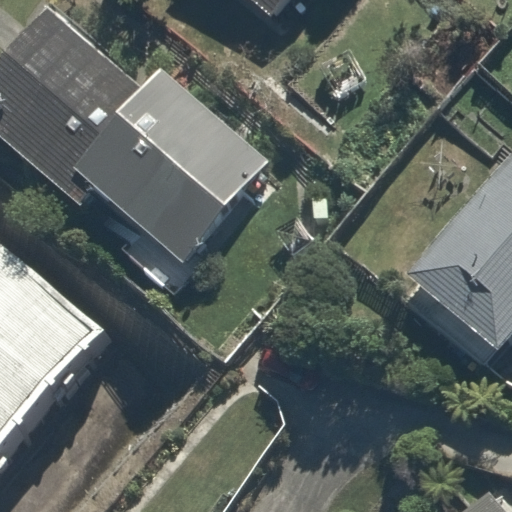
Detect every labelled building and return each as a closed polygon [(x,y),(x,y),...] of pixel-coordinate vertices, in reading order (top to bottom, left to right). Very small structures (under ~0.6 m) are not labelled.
[(231,0),(264,26),(308,7),(313,0),(231,0)] [(57,30),(0,104),(0,160),(95,234),(107,219),(187,280),(275,164),(241,138),(236,145),(167,92),(156,106),(57,30)] [(466,87),(441,117),(484,153),(509,124),(466,87)] [(511,180),(417,303),(511,376),(511,180)] [(0,301),(0,415),(57,353),(0,301)] [(511,511),(511,509),(503,501),(493,511),(511,511)]
